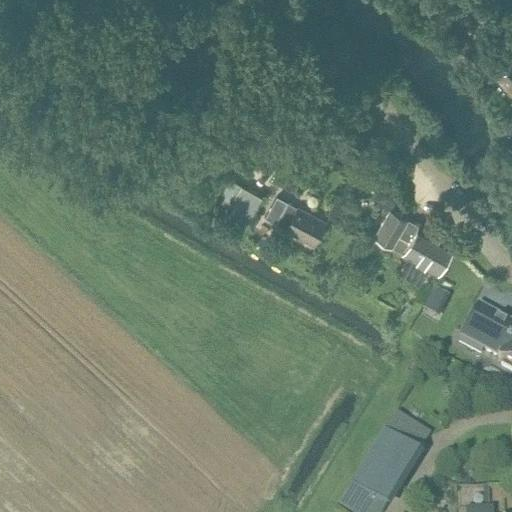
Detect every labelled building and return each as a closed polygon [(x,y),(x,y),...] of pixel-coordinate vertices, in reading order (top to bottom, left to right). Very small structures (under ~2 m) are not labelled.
[(439,0),(426,0),(436,10),(443,4),(439,0)] [(511,60),(496,75),(511,94),(511,60)] [(184,137),(182,141),(185,144),(184,146),(197,154),(203,143),(190,135),(188,139),(184,137)] [(140,143),(136,153),(146,157),(151,148),(140,143)] [(364,163),(359,170),(363,172),(362,174),(377,186),(384,177),(382,175),(385,170),(373,161),(368,166),(364,163)] [(185,165),(180,174),(187,178),(192,169),(185,165)] [(228,178),(217,200),(229,206),(240,184),(228,178)] [(250,219),(262,197),(241,186),(229,208),(250,219)] [(276,196),(267,214),(264,218),(313,243),(315,240),(324,222),(276,196)] [(374,237),(437,273),(453,245),(389,209),(374,237)] [(511,324),(478,306),(461,337),(498,358),(497,359),(503,363),(501,366),(511,371),(511,324)] [(396,418),(352,489),(341,507),(348,511),(386,511),(387,510),(426,437),(396,418)]
